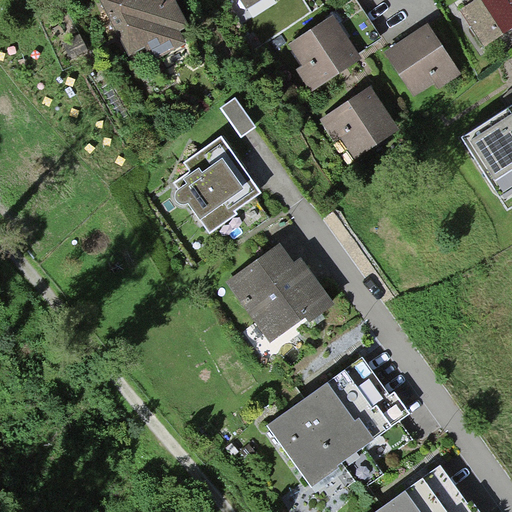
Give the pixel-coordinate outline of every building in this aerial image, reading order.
[(197,31),(181,0),(111,0),(140,59),(197,31)] [(240,0),(247,10),(262,0),(240,0)] [(511,30),(511,0),(472,0),(460,9),(486,48),(511,30)] [(358,61),(331,17),(280,48),(307,93),(344,70),(358,61)] [(429,24),(386,52),(415,95),(436,82),(439,87),(461,73),(429,24)] [(511,179),(511,87),(501,95),(509,106),(460,138),(494,191),(511,179)] [(396,131),(370,89),(357,97),(320,120),(346,162),(396,131)] [(240,96),(226,105),(243,135),(258,126),(240,96)] [(258,194),(218,137),(180,162),(185,170),(170,181),(204,231),(258,194)] [(236,282),(278,342),(338,300),(309,258),(303,262),(290,244),(236,282)] [(295,409),(273,426),(318,486),(414,415),(369,355),(343,374),(317,393),(295,409)] [(483,511),(445,462),(421,481),(396,500),(380,511),(483,511)]
